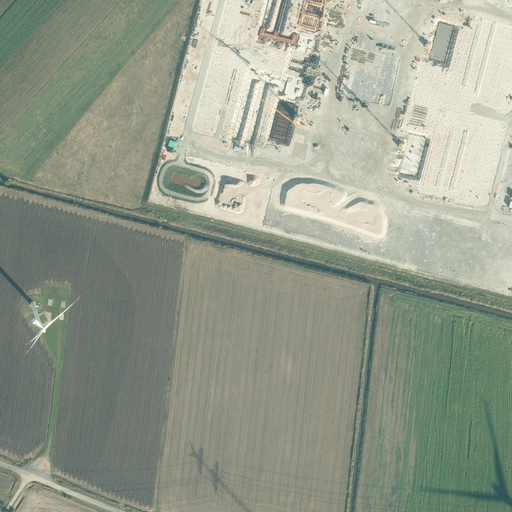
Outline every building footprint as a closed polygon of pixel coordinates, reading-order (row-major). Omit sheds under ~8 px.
[(208,124),(205,136),(263,150),(276,95),(306,103),(322,37),(293,30),(300,0),(225,0),(216,39),(257,49),(253,62),(213,52),(196,120),(208,124)] [(323,0),(307,0),(301,27),(316,30),(323,0)] [(511,26),(462,14),(448,69),(419,61),(402,127),(432,134),(418,189),(476,204),(479,192),(491,195),(508,126),(468,116),(471,102),(511,113),(511,111),(511,26)] [(453,26),(439,23),(429,59),(444,63),(453,26)] [(389,106),(400,59),(350,47),(339,94),(389,106)] [(295,105),(280,101),(271,138),(286,142),(295,105)] [(425,140),(410,136),(401,173),(416,177),(425,140)] [(482,204),(504,208),(505,204),(502,204),(503,201),(483,197),(482,204)] [(448,230),(457,234),(461,223),(453,220),(448,230)]
